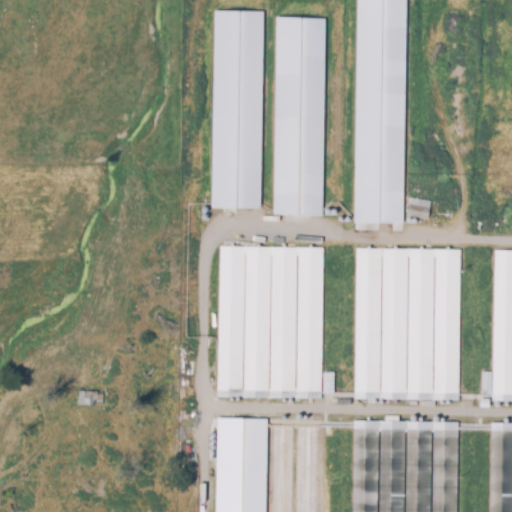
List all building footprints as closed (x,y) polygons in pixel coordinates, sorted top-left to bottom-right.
[(404,0),(401,223),(353,223),(356,0),(404,0)] [(256,210),(211,210),(214,13),(259,14),(256,210)] [(323,20),(320,216),(273,215),(276,20),(323,20)] [(426,226),(405,222),(409,198),(431,201),(426,226)] [(321,399),(296,398),(296,397),(217,395),(221,246),(324,249),(321,372),(334,373),(333,394),(321,393),(321,399)] [(458,399),(354,398),(357,248),(460,250),(458,399)] [(511,400),(493,400),(495,251),(511,251),(511,400)] [(79,403),(79,390),(102,391),(101,403),(79,403)] [(318,511),(214,511),(216,420),(320,422),(318,511)] [(456,511),(352,511),(354,421),(458,423),(456,511)] [(511,511),(489,511),(491,423),(511,423),(511,511)]
